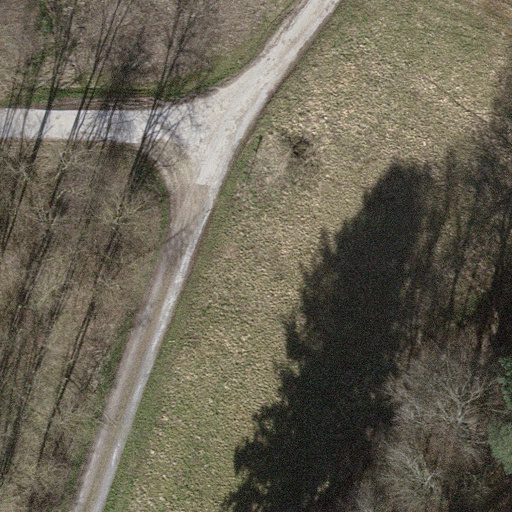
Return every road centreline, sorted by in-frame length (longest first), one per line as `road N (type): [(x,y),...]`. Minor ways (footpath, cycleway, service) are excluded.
road 1 (track): [(82,511),(227,128)]
road 2 (track): [(0,125),(227,128),(323,0)]
